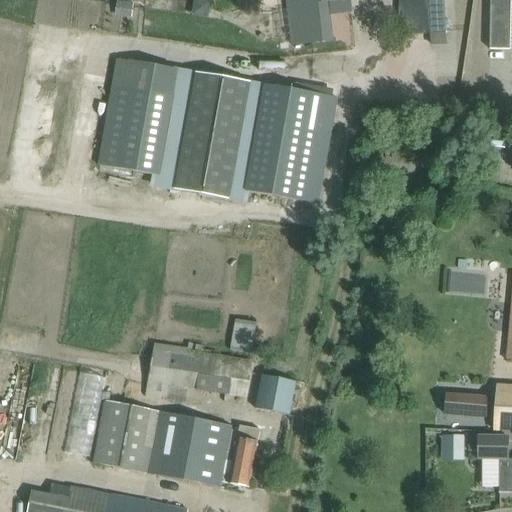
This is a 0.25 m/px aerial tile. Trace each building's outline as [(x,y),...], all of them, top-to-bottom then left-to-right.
[(324,0),(300,3),(291,4),(295,47),(332,43),(327,0),(324,0)] [(398,0),(398,37),(428,34),(446,33),(444,0),(398,0)] [(489,0),(489,50),(510,50),(510,0),(489,0)] [(179,70),(115,59),(96,166),(160,177),(179,70)] [(251,192),(271,86),(179,70),(160,177),(158,187),(249,203),(251,192)] [(294,82),(292,90),(327,96),(329,88),(294,82)] [(316,204),(337,98),(327,96),(292,90),(271,86),(251,192),(316,204)] [(402,212),(386,211),(385,223),(402,223),(402,212)] [(251,355),(256,325),(235,321),(230,352),(251,355)] [(246,399),(253,362),(203,354),(204,347),(188,344),(188,350),(154,345),(148,383),(147,382),(144,399),(185,405),(188,390),(246,399)] [(263,375),(260,390),(256,409),(290,416),(297,382),(263,375)] [(488,397),(445,393),(443,413),(486,417),(488,397)] [(232,462),(238,431),(235,430),(235,427),(145,410),(106,402),(93,463),(220,489),(226,460),(232,462)] [(261,430),(241,426),(240,431),(238,431),(232,462),(228,483),(250,488),(261,430)] [(466,437),(443,437),(443,448),(466,448),(466,437)] [(468,437),(467,453),(477,453),(478,437),(468,437)] [(511,459),(509,460),(509,437),(478,437),(477,453),(477,462),(499,462),(499,493),(511,493),(511,459)] [(188,511),(189,511),(71,487),(68,498),(33,491),(28,511),(188,511)]
